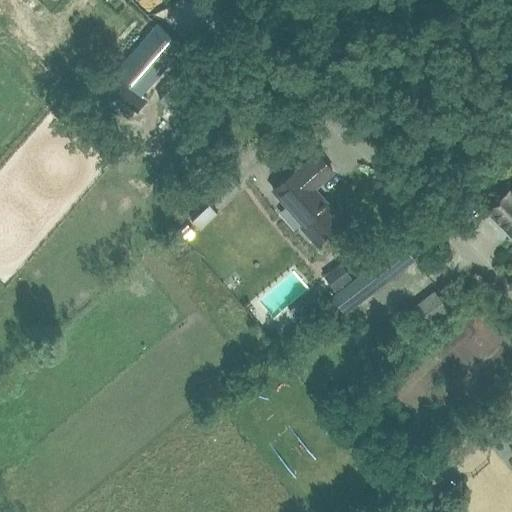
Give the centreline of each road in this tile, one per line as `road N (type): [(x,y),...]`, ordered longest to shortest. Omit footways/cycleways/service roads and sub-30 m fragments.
road 1 (residential): [(511,297),(385,164),(197,0)]
road 2 (unclassified): [(403,511),(511,407)]
